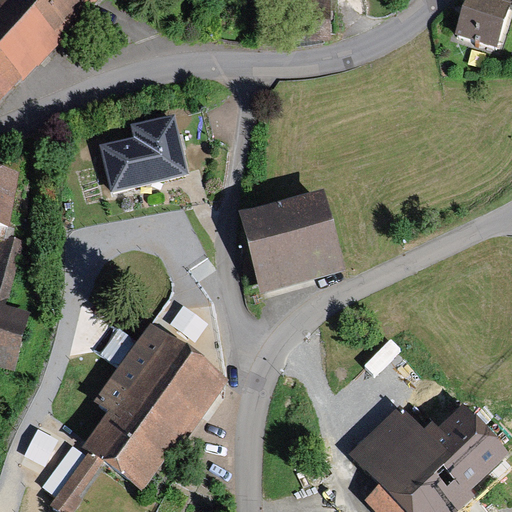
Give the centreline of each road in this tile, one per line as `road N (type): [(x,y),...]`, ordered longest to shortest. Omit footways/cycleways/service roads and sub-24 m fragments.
road 1 (residential): [(269,364),(242,334),(226,288),(244,62)]
road 2 (residential): [(511,218),(306,314),(269,364)]
road 3 (residential): [(244,62),(142,75),(0,133)]
road 4 (residential): [(434,0),(368,47),(244,62)]
road 5 (residential): [(269,364),(252,414),(246,511)]
